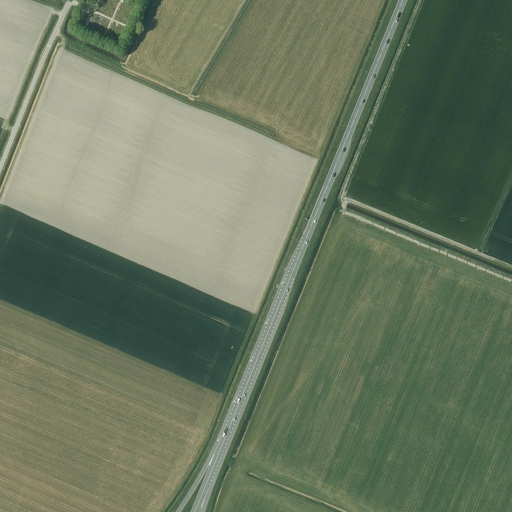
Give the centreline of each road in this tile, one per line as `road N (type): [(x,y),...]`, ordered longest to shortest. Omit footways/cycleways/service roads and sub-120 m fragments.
road 1 (trunk): [(225,436),(403,0)]
road 2 (tertiary): [(0,166),(70,0)]
